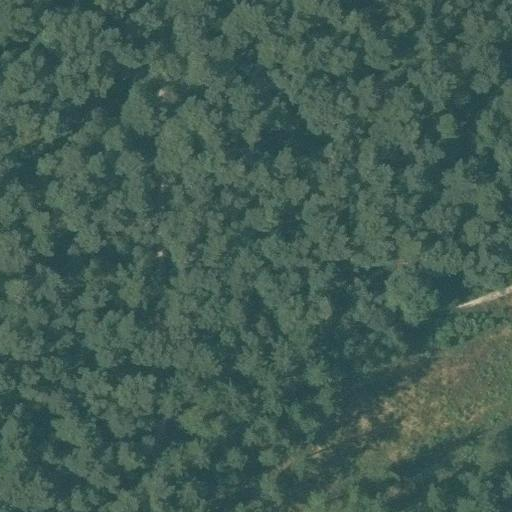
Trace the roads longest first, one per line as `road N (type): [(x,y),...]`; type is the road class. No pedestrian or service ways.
road 1 (track): [(166,511),(159,0)]
road 2 (track): [(0,323),(162,273)]
